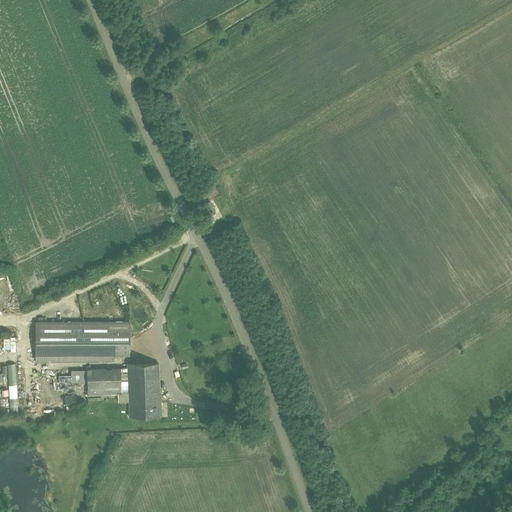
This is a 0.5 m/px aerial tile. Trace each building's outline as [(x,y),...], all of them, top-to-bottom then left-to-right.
[(215,210),(211,201),(198,208),(202,216),(215,210)] [(129,322),(36,322),(36,361),(113,361),(113,355),(129,355),(129,322)] [(127,365),(127,369),(120,370),(87,370),(87,383),(87,394),(87,395),(121,394),(128,393),(129,417),(161,416),(159,363),(127,365)] [(16,375),(16,366),(6,365),(5,375),(16,375)] [(87,383),(87,370),(71,370),(71,377),(71,383),(87,383)]
